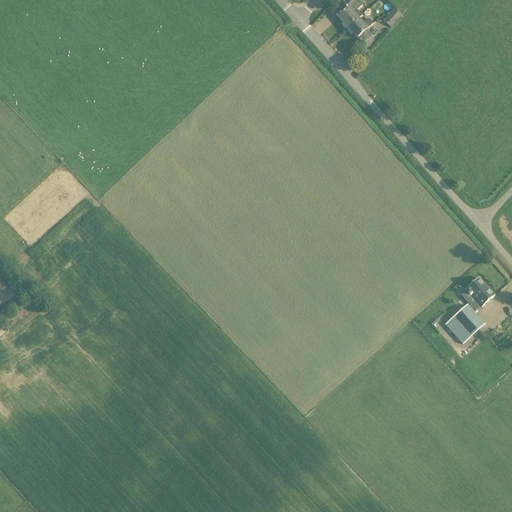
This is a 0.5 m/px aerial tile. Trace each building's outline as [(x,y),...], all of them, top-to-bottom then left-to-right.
[(340,0),(348,9),(338,19),(347,29),(358,19),(362,16),(357,11),(362,6),(357,0),(340,0)] [(401,16),(393,10),(383,22),(391,29),(401,16)] [(362,25),(358,19),(347,29),(356,39),(373,24),(369,19),(362,25)] [(475,302),(469,308),(473,313),(480,307),(481,308),(494,296),(479,279),(465,291),(475,302)] [(431,310),(445,326),(463,345),(471,338),(484,326),(467,306),(451,321),(437,305),(431,310)]
